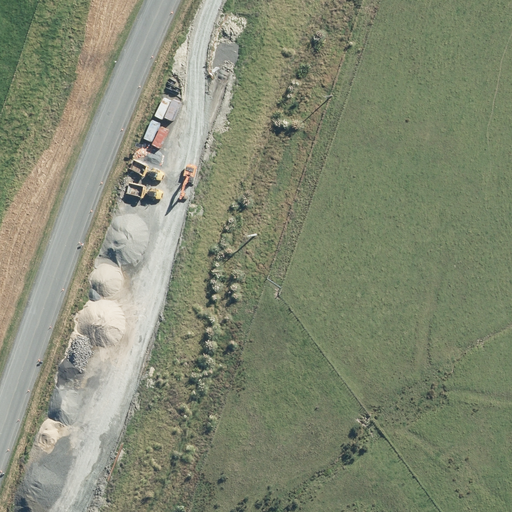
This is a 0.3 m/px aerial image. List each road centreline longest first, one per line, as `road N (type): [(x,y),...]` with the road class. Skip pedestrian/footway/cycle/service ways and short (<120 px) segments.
road 1 (trunk): [(162,0),(96,158),(0,431)]
road 2 (unclassified): [(0,418),(88,160),(157,0)]
road 3 (trunk): [(0,355),(138,0)]
road 4 (track): [(277,275),(370,0)]
